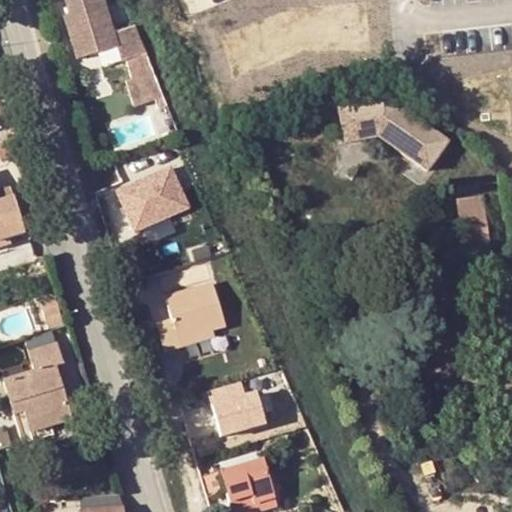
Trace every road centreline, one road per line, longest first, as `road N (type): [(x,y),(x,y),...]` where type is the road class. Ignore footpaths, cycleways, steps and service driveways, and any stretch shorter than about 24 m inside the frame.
road 1 (residential): [(10,0),(151,511)]
road 2 (residential): [(400,0),(418,20),(511,11)]
